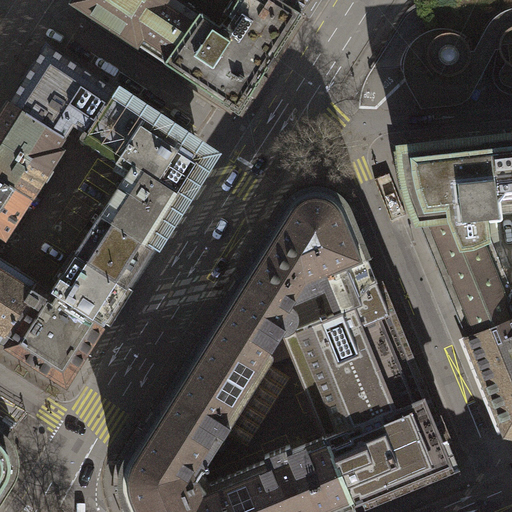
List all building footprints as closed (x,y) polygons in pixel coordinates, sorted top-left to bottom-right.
[(75,0),(74,2),(166,63),(201,13),(181,0),(75,0)] [(208,17),(201,13),(166,63),(173,67),(202,86),(239,111),(257,83),(284,40),(301,13),(280,0),(230,0),(223,12),(226,14),(219,24),(208,17)] [(309,0),(280,0),(301,13),(309,0)] [(496,50),(500,50),(499,45),(500,40),(502,35),(505,31),(509,28),(511,26),(511,8),(506,10),(496,16),(488,26),(474,50),(471,51),(471,59),(462,89),(461,91),(460,94),(458,95),(455,96),(430,98),(412,73),(410,70),(409,67),(409,64),(409,58),(410,53),(413,48),(418,44),(421,42),(424,41),(429,40),(433,40),(437,36),(441,34),(447,33),(453,33),(459,35),(465,39),(468,37),(462,33),(456,30),(449,28),(439,28),(430,30),(424,32),(417,37),(412,42),(408,48),(405,54),(404,61),(403,68),(404,76),(407,85),(421,109),(455,106),(461,105),(465,102),(469,99),(472,95),(477,87),(496,50)] [(504,60),(508,63),(506,66),(502,71),(502,73),(502,76),(502,79),(504,82),(508,84),(511,85),(511,26),(509,28),(505,31),(502,35),(500,40),(499,45),(500,50),(502,56),(504,60)] [(462,89),(471,59),(471,51),(469,45),(465,39),(459,35),(453,33),(447,33),(441,34),(437,36),(433,40),(429,40),(424,41),(421,42),(418,44),(413,48),(410,53),(409,58),(409,64),(409,67),(410,70),(412,73),(430,98),(455,96),(458,95),(460,94),(461,91),(462,89)] [(114,88),(47,44),(10,101),(64,136),(73,122),(85,129),(87,130),(114,88)] [(212,153),(114,88),(87,130),(85,129),(80,137),(129,170),(100,214),(153,247),(212,153)] [(10,101),(0,116),(0,175),(32,196),(62,149),(57,146),(64,136),(10,101)] [(511,134),(489,137),(497,211),(499,211),(511,209),(511,134)] [(453,303),(466,335),(511,316),(511,285),(507,274),(499,255),(490,233),(488,233),(487,216),(499,215),(499,211),(497,211),(489,137),(442,142),(401,146),(402,165),(405,181),(408,192),(414,209),(423,229),(453,303)] [(32,196),(0,175),(0,232),(6,236),(32,196)] [(307,188),(300,191),(293,196),(288,202),(241,276),(271,295),(277,286),(293,296),(295,300),(293,304),(296,308),(298,312),(298,316),(298,320),(296,324),(300,327),(361,302),(359,296),(370,281),(378,278),(349,208),(346,202),(340,196),(333,191),(324,188),(316,187),(307,188)] [(153,247),(100,214),(76,252),(129,286),(153,247)] [(51,290),(104,324),(107,320),(110,320),(114,313),(113,310),(116,310),(121,303),(120,300),(123,299),(127,292),(126,290),(129,286),(76,252),(51,290)] [(0,340),(0,341),(11,323),(19,329),(25,329),(29,326),(33,321),(36,316),(37,311),(37,304),(43,295),(33,289),(38,282),(39,281),(21,270),(21,269),(15,266),(0,257),(0,340)] [(283,334),(300,327),(296,324),(298,320),(298,316),(298,312),(296,308),(293,304),(295,300),(293,296),(277,286),(271,295),(241,276),(157,408),(188,427),(196,415),(225,433),(273,358),(273,354),(271,351),(280,336),(283,335),(283,334)] [(378,278),(370,281),(359,296),(361,302),(300,327),(283,334),(283,335),(324,435),(326,435),(339,468),(354,503),(453,463),(382,289),(381,289),(377,280),(378,280),(378,278)] [(66,384),(104,324),(51,290),(38,282),(33,289),(43,295),(37,304),(37,311),(36,316),(33,321),(29,326),(25,329),(19,329),(11,323),(0,341),(8,345),(7,346),(66,384)] [(511,434),(511,316),(466,335),(506,433),(511,434)] [(222,511),(210,482),(202,470),(225,433),(196,415),(188,427),(157,408),(128,453),(124,462),(122,469),(121,476),(121,484),(123,493),(130,511),(222,511)] [(267,459),(210,482),(222,511),(337,511),(343,509),(355,505),(354,503),(339,468),(326,435),(324,435),(314,439),(293,448),(291,444),(265,454),(267,459)] [(8,453),(6,449),(2,443),(0,441),(0,488),(6,480),(8,475),(9,471),(10,467),(10,462),(9,457),(8,453)]
